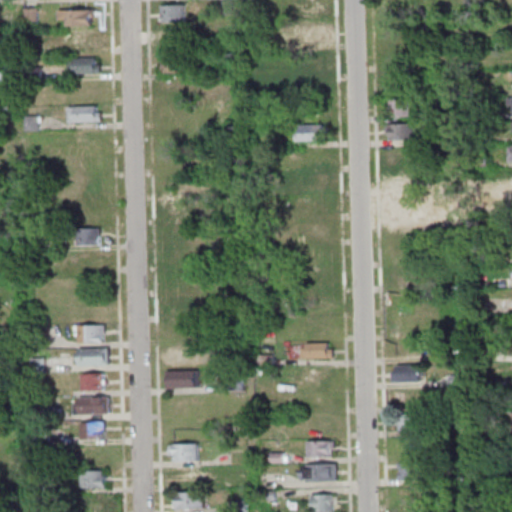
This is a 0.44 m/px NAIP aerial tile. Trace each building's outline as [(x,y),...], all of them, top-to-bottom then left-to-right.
[(222,0),(233,0),(233,15),(223,15),(222,0)] [(296,0),(296,15),(323,15),(322,0),(296,0)] [(161,4),(185,3),(185,22),(162,23),(161,4)] [(23,7),(38,7),(39,22),(23,22),(23,7)] [(58,8),(93,7),(94,23),(68,24),(67,18),(59,19),(58,8)] [(297,42),(323,42),(323,26),(297,26),(297,42)] [(67,29),(94,28),(94,45),(67,45),(67,29)] [(248,39),(263,39),(263,50),(248,51),(248,39)] [(24,41),(43,41),(43,56),(24,57),(24,41)] [(298,53),(298,69),(321,69),(321,53),(298,53)] [(164,55),(186,55),(187,74),(164,74),(164,55)] [(69,72),(68,57),(97,56),(97,63),(102,63),(102,71),(69,72)] [(25,67),(43,66),(43,80),(25,80),(25,67)] [(484,86),(484,95),(472,95),(472,86),(484,86)] [(391,98),(411,97),(411,115),(391,116),(391,98)] [(69,121),(69,105),(98,104),(98,112),(103,112),(103,120),(69,121)] [(25,115),(39,115),(39,130),(26,130),(25,115)] [(387,123),(391,122),(391,121),(415,120),(415,139),(392,140),(391,131),(387,131),(387,123)] [(302,123),(324,123),(324,139),(296,140),(296,132),(302,132),(302,123)] [(419,146),(387,146),(387,162),(419,162),(419,146)] [(388,188),(417,188),(417,171),(388,171),(388,188)] [(304,192),(326,192),(326,173),(304,173),(304,192)] [(388,196),(388,212),(417,212),(417,196),(388,196)] [(167,201),(191,200),(192,218),(168,219),(167,201)] [(79,227),(102,226),(102,244),(79,244),(79,227)] [(31,241),(46,240),(47,250),(32,250),(31,241)] [(393,285),(421,285),(421,269),(393,269),(393,285)] [(306,270),(306,285),(332,285),(332,270),(306,270)] [(172,298),(194,298),(194,314),(172,315),(172,298)] [(104,333),(104,340),(79,341),(79,324),(106,323),(107,333),(104,333)] [(478,323),(492,323),(492,337),(479,337),(478,323)] [(32,332),(48,332),(48,348),(33,348),(32,332)] [(330,349),(334,348),(335,357),(308,357),(308,343),(330,343),(330,349)] [(80,347),(111,346),(111,364),(81,365),(80,347)] [(479,351),(496,351),(496,361),(480,362),(479,351)] [(260,354),(274,354),(275,365),(260,366),(260,354)] [(32,357),(46,356),(46,373),(32,373),(32,357)] [(398,364),(421,363),(422,381),(393,382),(393,371),(398,370),(398,364)] [(167,370),(198,369),(198,387),(168,387),(167,370)] [(83,372),(105,372),(105,391),(84,391),(83,372)] [(227,374),(245,373),(246,390),(227,390),(227,374)] [(465,386),(451,386),(451,375),(465,375),(465,386)] [(424,388),(424,405),(394,406),(394,389),(424,388)] [(81,396),(111,395),(112,412),(82,413),(81,396)] [(33,404),(49,404),(49,420),(33,420),(33,404)] [(399,415),(422,414),(422,431),(399,432),(399,415)] [(82,421),(106,421),(107,438),(83,439),(82,421)] [(37,430),(51,429),(51,443),(37,444),(37,430)] [(308,440),(337,440),(337,449),(332,449),(332,457),(309,458),(308,440)] [(175,454),(171,454),(170,444),(174,443),(199,442),(199,460),(175,460),(175,454)] [(271,453),(285,452),(285,463),(271,463),(271,453)] [(0,468),(8,468),(8,454),(0,454),(0,468)] [(400,462),(422,462),(422,480),(401,481),(400,462)] [(301,482),(301,470),(307,470),(307,464),(335,463),(335,472),(338,472),(338,481),(301,482)] [(170,468),(201,467),(201,484),(171,485),(170,468)] [(83,487),(82,470),(104,469),(104,474),(108,474),(108,486),(83,487)] [(231,477),(245,477),(246,487),(231,487),(231,477)] [(277,500),(261,501),(261,490),(276,490),(277,500)] [(178,492),(205,491),(205,507),(179,508),(178,492)] [(315,511),(314,494),(334,494),(334,511),(315,511)] [(231,511),(231,501),(247,501),(247,511),(231,511)]
